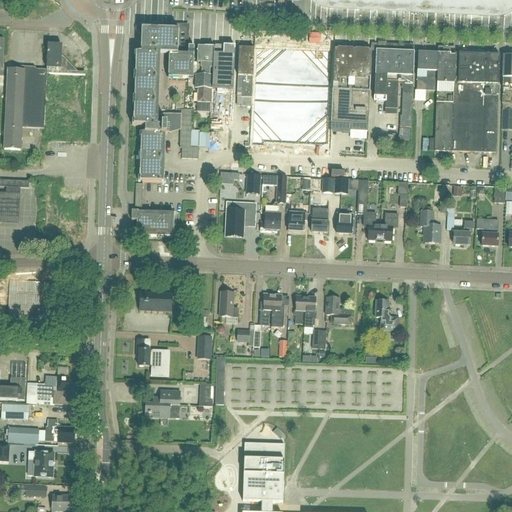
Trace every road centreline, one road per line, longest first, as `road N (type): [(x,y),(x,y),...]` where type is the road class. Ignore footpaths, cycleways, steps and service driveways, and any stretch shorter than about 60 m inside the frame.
road 1 (residential): [(511,177),(221,157),(203,165),(198,264)]
road 2 (unclassified): [(511,279),(198,264)]
road 3 (secondary): [(103,261),(111,49)]
